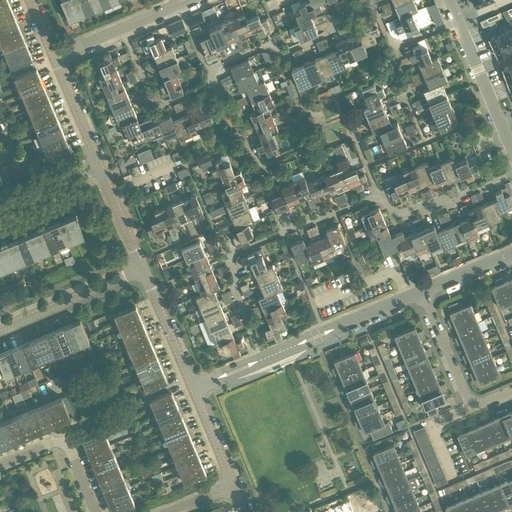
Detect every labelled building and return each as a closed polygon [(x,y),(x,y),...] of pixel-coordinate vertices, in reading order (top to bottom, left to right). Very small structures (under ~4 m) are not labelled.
[(7,0),(3,0),(0,1),(0,11),(11,7),(7,0)] [(70,0),(60,0),(69,20),(78,17),(70,0)] [(80,0),(70,0),(78,17),(86,13),(80,0)] [(90,0),(80,0),(86,13),(94,10),(90,0)] [(100,0),(90,0),(94,10),(103,6),(100,0)] [(308,0),(304,2),(307,8),(313,5),(315,11),(321,9),(319,3),(324,0),(308,0)] [(413,0),(406,0),(394,5),(399,17),(411,11),(411,12),(417,9),(413,0)] [(295,12),(300,24),(312,19),(310,13),(315,11),(313,5),(307,8),(304,2),(298,4),(301,10),(295,12)] [(11,7),(0,11),(0,21),(14,15),(11,7)] [(401,22),(395,24),(398,31),(397,31),(399,36),(406,33),(407,34),(419,29),(411,12),(411,11),(399,17),(401,22)] [(194,14),(186,17),(191,28),(199,25),(194,14)] [(244,14),(232,19),(240,37),(251,32),(246,20),(246,19),(244,14)] [(14,15),(0,21),(0,31),(18,24),(14,15)] [(246,19),(246,20),(251,32),(257,29),(259,35),(265,33),(266,34),(271,32),(268,25),(269,24),(266,18),(260,20),(258,15),(246,19)] [(186,30),(182,19),(169,24),(174,36),(186,30)] [(232,19),(220,23),(228,41),(235,39),(239,50),(244,48),(241,41),(240,37),(232,19)] [(300,24),(294,26),(299,39),(317,31),(312,19),(300,24)] [(364,30),(358,33),(364,45),(375,40),(373,34),(379,31),(376,25),(375,26),(372,19),(367,21),(368,22),(361,25),(364,30)] [(346,22),(341,25),(344,32),(349,29),(346,22)] [(220,23),(208,28),(211,34),(216,46),(217,46),(228,41),(220,23)] [(18,24),(0,31),(0,40),(21,32),(18,24)] [(511,32),(510,28),(499,33),(508,50),(511,48),(511,32)] [(21,32),(0,40),(0,42),(3,50),(25,40),(21,32)] [(146,37),(139,40),(141,45),(143,45),(145,51),(151,48),(153,54),(165,49),(165,48),(160,37),(155,39),(152,33),(146,36),(146,37)] [(358,33),(347,38),(354,56),(366,50),(364,45),(358,33)] [(499,33),(489,38),(497,55),(508,50),(499,33)] [(211,34),(199,39),(207,57),(219,52),(218,50),(217,46),(216,46),(211,34)] [(347,38),(335,43),(337,48),(338,48),(343,61),(343,60),(354,56),(347,38)] [(25,40),(3,50),(6,58),(28,49),(25,40)] [(321,40),(316,42),(319,49),(324,47),(321,40)] [(412,48),(405,50),(410,61),(416,59),(419,64),(431,59),(431,58),(426,47),(424,48),(420,49),(418,44),(411,46),(412,48)] [(165,49),(153,54),(158,65),(176,58),(171,46),(165,48),(165,49)] [(337,48),(326,53),(334,71),(346,66),(343,60),(343,61),(338,48),(337,48)] [(28,49),(6,58),(10,67),(32,57),(28,49)] [(99,63),(104,74),(117,69),(114,64),(120,61),(118,55),(119,55),(117,50),(109,53),(109,52),(103,54),(105,60),(99,63)] [(298,65),(291,68),(299,86),(310,81),(303,63),(300,57),(297,50),(293,52),(298,65)] [(326,53),(314,58),(322,76),(334,71),(326,53)] [(431,59),(419,64),(423,76),(442,68),(437,56),(431,58),(431,59)] [(176,58),(158,65),(163,77),(175,72),(181,70),(176,58)] [(314,58),(303,63),(310,81),(322,76),(314,58)] [(233,74),(221,79),(223,84),(235,79),(253,71),(248,59),(230,67),(233,74)] [(511,64),(502,68),(509,86),(511,85),(511,64)] [(276,68),(274,69),(276,74),(284,70),(282,66),(276,68)] [(36,67),(14,76),(17,85),(40,75),(36,67)] [(235,79),(223,84),(225,89),(237,84),(240,91),(246,88),(258,83),(258,82),(264,80),(259,68),(253,71),(235,79)] [(423,76),(428,87),(441,82),(447,80),(442,68),(423,76)] [(104,74),(98,77),(103,89),(121,81),(117,69),(104,74)] [(133,70),(126,73),(128,78),(137,74),(136,70),(133,71),(133,70)] [(165,82),(160,85),(162,91),(161,91),(163,96),(170,93),(170,95),(171,95),(172,97),(183,93),(182,90),(183,90),(175,72),(163,77),(165,82)] [(137,74),(128,78),(130,83),(137,80),(136,79),(139,78),(137,74)] [(40,75),(17,85),(21,93),(43,83),(40,75)] [(249,95),(236,100),(238,105),(269,92),(264,80),(258,82),(258,83),(246,88),(249,95)] [(362,88),(369,106),(369,107),(381,101),(379,96),(385,93),(382,87),(383,86),(380,80),(373,83),(374,83),(362,88)] [(121,81),(103,89),(108,100),(126,93),(121,81)] [(428,87),(423,90),(428,101),(446,94),(441,82),(428,87)] [(43,83),(21,93),(24,101),(46,92),(43,83)] [(46,92),(24,101),(28,109),(50,100),(46,92)] [(269,92),(238,105),(240,110),(253,104),(255,111),(256,111),(268,106),(274,104),(269,92)] [(350,92),(342,95),(344,100),(352,97),(350,92)] [(126,93),(108,100),(113,112),(131,104),(126,93)] [(316,94),(307,98),(309,103),(318,99),(316,94)] [(428,101),(423,104),(425,108),(430,106),(432,113),(445,108),(451,106),(446,94),(428,101)] [(200,109),(195,111),(200,123),(206,121),(208,126),(220,121),(213,103),(212,104),(209,97),(204,99),(204,100),(198,103),(200,109)] [(50,100),(28,109),(31,118),(53,108),(50,100)] [(369,106),(363,108),(368,121),(386,113),(381,101),(369,107),(369,106)] [(131,104),(113,112),(118,124),(136,116),(131,104)] [(255,111),(250,113),(255,125),(273,118),(268,106),(256,111),(255,111)] [(435,118),(429,121),(432,127),(431,127),(432,132),(439,130),(440,130),(454,125),(454,124),(456,123),(457,121),(457,120),(451,106),(445,108),(432,113),(435,118)] [(53,108),(31,118),(35,126),(57,117),(53,108)] [(195,111),(183,116),(191,134),(203,129),(200,123),(195,111)] [(386,113),(368,121),(373,132),(379,130),(391,124),(386,113)] [(170,115),(158,120),(163,132),(165,138),(177,133),(172,121),(170,115)] [(118,124),(109,128),(111,133),(120,129),(123,136),(130,133),(132,138),(143,134),(141,128),(146,125),(144,119),(138,121),(136,116),(118,124)] [(172,121),(177,133),(179,139),(191,134),(183,116),(172,121)] [(57,117),(35,126),(38,134),(60,125),(57,117)] [(146,125),(141,128),(143,134),(149,131),(151,137),(163,132),(158,120),(152,122),(150,117),(144,119),(146,125)] [(273,118),(255,125),(260,137),(272,132),(278,129),(273,118)] [(391,124),(379,130),(384,141),(402,134),(397,122),(391,124)] [(414,122),(404,127),(406,132),(416,127),(414,122)] [(60,125),(38,134),(42,143),(64,134),(60,125)] [(416,127),(406,132),(408,136),(418,132),(416,128),(417,127),(416,127)] [(464,129),(456,132),(459,138),(467,135),(464,129)] [(262,142),(256,145),(259,151),(258,151),(260,156),(261,156),(265,166),(273,163),(269,154),(273,152),(271,146),(277,144),(272,132),(260,137),(262,142)] [(64,134),(42,143),(45,151),(67,142),(64,134)] [(402,134),(384,141),(389,153),(406,145),(402,134)] [(67,142),(45,151),(49,160),(71,151),(67,142)] [(341,145),(334,148),(339,160),(346,157),(341,145)] [(150,149),(138,154),(141,163),(158,156),(155,149),(151,151),(150,149)] [(234,173),(229,161),(226,153),(220,156),(220,158),(215,160),(214,157),(199,163),(202,170),(210,166),(214,175),(219,173),(222,178),(234,173)] [(452,157),(440,162),(448,181),(459,176),(454,163),(452,157)] [(454,163),(459,176),(465,173),(467,179),(473,177),(474,177),(478,175),(476,168),(477,168),(474,162),(468,164),(466,158),(454,163)] [(342,168),(353,167),(352,159),(342,160),(342,168)] [(426,161),(414,166),(422,184),(433,180),(428,167),(429,167),(426,161)] [(429,167),(428,167),(433,180),(436,186),(448,181),(440,162),(429,167)] [(414,166),(402,171),(404,174),(411,189),(422,184),(414,166)] [(341,167),(329,172),(337,191),(349,186),(344,174),(344,173),(341,167)] [(489,167),(482,170),(487,180),(493,177),(489,167)] [(184,168),(176,171),(179,177),(188,173),(186,169),(184,168)] [(344,173),(344,174),(349,186),(354,184),(357,189),(363,187),(363,188),(368,186),(366,179),(366,178),(364,172),(358,174),(356,169),(344,173)] [(222,178),(226,190),(239,185),(245,183),(239,170),(234,173),(222,178)] [(329,172),(318,177),(325,195),(337,191),(329,172)] [(394,184),(387,187),(389,191),(390,190),(393,197),(394,196),(397,203),(402,201),(401,200),(407,197),(405,192),(411,189),(404,174),(392,179),(393,182),(394,184)] [(304,176),(292,181),(300,199),(311,195),(311,194),(306,182),(304,176)] [(306,182),(311,194),(311,195),(313,200),(325,195),(318,177),(306,182)] [(292,181),(280,186),(283,192),(288,204),(300,199),(292,181)] [(170,184),(164,187),(167,193),(173,191),(170,184)] [(226,190),(220,192),(225,204),(244,196),(239,185),(226,190)] [(497,198),(491,200),(496,212),(497,212),(511,205),(511,199),(509,193),(508,193),(505,186),(500,189),(501,190),(494,192),(497,198)] [(209,191),(202,194),(204,199),(211,196),(209,191)] [(480,191),(475,193),(478,200),(483,198),(480,191)] [(283,192),(271,197),(278,215),(291,210),(291,209),(288,204),(283,192)] [(195,194),(183,199),(191,217),(197,232),(202,230),(199,223),(198,223),(195,215),(202,212),(195,194)] [(244,196),(225,204),(209,211),(212,216),(228,209),(230,216),(248,208),(244,196)] [(183,199),(171,204),(179,222),(183,220),(184,222),(186,223),(191,234),(197,232),(191,217),(183,199)] [(491,200),(480,205),(487,223),(499,218),(497,212),(496,212),(491,200)] [(160,209),(168,227),(174,241),(179,239),(173,225),(179,222),(171,204),(160,209)] [(465,204),(460,206),(463,213),(468,211),(468,210),(465,204)] [(233,222),(217,229),(219,234),(235,227),(248,222),(259,218),(254,205),(248,208),(230,216),(233,222)] [(468,210),(468,211),(470,216),(471,216),(476,228),(487,223),(480,205),(468,210)] [(368,206),(355,212),(358,217),(361,216),(365,227),(383,219),(378,207),(370,211),(368,206)] [(153,225),(147,228),(150,234),(151,234),(154,241),(159,239),(158,238),(164,235),(162,229),(168,227),(160,209),(152,212),(155,218),(150,220),(153,225)] [(75,214),(66,218),(76,240),(84,236),(75,214)] [(471,216),(470,216),(459,221),(466,239),(478,234),(476,228),(471,216)] [(66,218),(58,222),(67,244),(76,240),(66,218)] [(417,231),(410,234),(415,247),(417,253),(429,248),(422,230),(422,229),(420,225),(417,218),(412,220),(415,227),(417,231)] [(383,219),(365,227),(370,238),(376,236),(388,231),(383,219)] [(459,221),(447,226),(455,244),(466,239),(459,221)] [(58,222),(50,225),(59,247),(67,244),(58,222)] [(237,233),(232,235),(234,241),(233,242),(235,247),(242,244),(243,245),(249,242),(247,236),(252,234),(248,222),(235,227),(237,233)] [(337,224),(325,229),(328,235),(333,247),(345,242),(337,224)] [(50,225),(41,229),(50,251),(59,247),(50,225)] [(434,225),(422,229),(422,230),(429,248),(441,243),(436,231),(436,230),(434,225)] [(436,230),(436,231),(441,243),(443,249),(455,244),(447,226),(436,230)] [(41,229),(33,232),(42,254),(50,251),(41,229)] [(388,231),(376,236),(381,248),(387,245),(389,251),(395,249),(393,242),(399,240),(396,234),(391,236),(388,231)] [(399,240),(393,242),(395,249),(401,246),(403,252),(415,247),(410,234),(404,237),(402,231),(396,234),(399,240)] [(33,232),(25,236),(34,258),(42,254),(33,232)] [(328,235),(316,240),(324,258),(336,253),(333,247),(328,235)] [(25,236),(17,239),(26,261),(34,258),(25,236)] [(17,239),(8,243),(17,265),(26,261),(17,239)] [(303,239),(290,244),(298,262),(309,257),(310,257),(305,245),(303,239)] [(199,240),(181,247),(186,259),(204,251),(199,240)] [(305,245),(310,257),(309,257),(312,263),(324,258),(316,240),(305,245)] [(8,243),(0,245),(0,246),(9,268),(17,265),(8,243)] [(0,246),(0,269),(1,272),(9,268),(0,246)] [(216,247),(209,249),(211,255),(218,252),(216,247)] [(247,255),(240,258),(242,263),(243,263),(246,269),(252,266),(254,272),(266,267),(266,266),(261,255),(264,254),(261,248),(247,254),(247,255)] [(284,252),(280,253),(283,259),(290,256),(287,250),(284,252)] [(204,251),(186,259),(191,271),(209,263),(204,251)] [(357,256),(356,256),(359,263),(360,263),(364,261),(361,254),(357,256)] [(76,256),(69,258),(71,265),(78,263),(76,256)] [(460,256),(452,259),(455,265),(463,262),(460,256)] [(209,263),(191,271),(196,282),(214,275),(209,263)] [(266,267),(254,272),(259,284),(277,276),(272,264),(266,266),(266,267)] [(408,264),(403,266),(408,279),(413,277),(408,264)] [(214,275),(196,282),(201,294),(213,289),(219,287),(214,275)] [(277,276),(259,284),(264,295),(276,290),(282,288),(277,276)] [(502,277),(498,278),(509,303),(511,301),(511,287),(509,279),(503,281),(502,277)] [(496,284),(490,286),(499,307),(509,303),(498,278),(494,280),(496,284)] [(201,294),(195,296),(200,308),(218,300),(213,289),(201,294)] [(230,289),(220,294),(222,299),(230,296),(232,295),(230,289)] [(264,295),(258,297),(263,309),(281,302),(276,290),(264,295)] [(490,298),(485,300),(487,306),(493,304),(490,298)] [(218,300),(200,308),(205,319),(223,312),(218,300)] [(281,302),(263,309),(268,321),(280,316),(286,314),(281,302)] [(451,317),(447,319),(448,323),(474,312),(470,303),(459,307),(457,302),(448,305),(451,311),(449,312),(451,317)] [(135,304),(113,313),(117,322),(139,313),(135,304)] [(493,304),(487,306),(491,315),(497,313),(493,304)] [(223,312),(205,319),(209,331),(228,324),(223,312)] [(474,312),(448,323),(450,327),(454,325),(456,330),(477,321),(474,312)] [(139,313),(117,322),(120,330),(142,321),(139,313)] [(497,313),(491,315),(495,324),(500,322),(497,313)] [(270,326),(264,329),(267,335),(266,335),(268,340),(275,337),(275,339),(281,336),(279,330),(285,328),(280,316),(268,321),(270,326)] [(80,319),(71,323),(80,344),(89,341),(80,319)] [(459,335),(454,337),(456,341),(481,330),(486,328),(482,319),(481,319),(477,321),(456,330),(459,335)] [(93,320),(87,323),(87,324),(91,333),(98,331),(95,325),(94,321),(93,320)] [(142,321),(120,330),(124,339),(146,330),(142,321)] [(500,322),(495,324),(499,333),(504,331),(500,322)] [(71,323),(62,326),(72,348),(80,344),(71,323)] [(228,324),(209,331),(215,343),(220,341),(220,340),(233,335),(228,324)] [(62,326),(54,330),(63,352),(72,348),(62,326)] [(415,326),(394,335),(398,344),(423,334),(421,330),(417,332),(415,326)] [(54,330),(46,333),(55,355),(63,352),(54,330)] [(146,330),(124,339),(127,347),(149,338),(146,330)] [(481,330),(456,341),(457,344),(462,342),(464,348),(485,339),(481,330)] [(504,331),(499,333),(502,342),(508,339),(504,331)] [(46,333),(38,336),(47,358),(55,355),(46,333)] [(423,334),(398,344),(401,353),(422,344),(420,339),(425,337),(423,334)] [(233,335),(220,340),(220,341),(225,352),(231,350),(234,356),(240,353),(240,352),(246,349),(244,344),(243,345),(241,339),(235,341),(233,335)] [(38,336),(29,340),(38,362),(47,358),(38,336)] [(367,336),(359,339),(362,346),(369,342),(367,336)] [(149,338),(127,347),(131,355),(153,346),(149,338)] [(466,353),(462,355),(463,358),(489,347),(485,339),(464,348),(466,353)] [(508,339),(502,342),(506,351),(511,348),(508,339)] [(29,340),(21,343),(30,365),(38,362),(29,340)] [(21,343),(13,347),(22,369),(30,365),(21,343)] [(383,343),(377,345),(405,412),(410,409),(383,343)] [(422,344),(401,353),(405,362),(431,351),(429,348),(425,349),(422,344)] [(153,346),(131,355),(134,364),(156,355),(153,346)] [(13,347),(4,350),(14,372),(22,369),(13,347)] [(374,347),(368,349),(396,415),(401,413),(374,347)] [(489,347),(463,358),(465,362),(469,360),(471,365),(492,356),(489,347)] [(4,350),(0,352),(0,364),(5,376),(14,372),(4,350)] [(336,366),(332,368),(333,371),(358,361),(355,351),(334,360),(336,366)] [(431,351),(405,362),(409,371),(430,362),(428,357),(432,355),(431,351)] [(156,355),(134,364),(138,372),(160,363),(156,355)] [(474,370),(469,372),(471,376),(496,365),(492,356),(471,365),(474,370)] [(358,361),(333,371),(335,375),(339,373),(341,378),(362,370),(358,361)] [(430,362),(409,371),(413,380),(438,369),(436,365),(432,367),(430,362)] [(160,363),(138,372),(141,380),(163,371),(160,363)] [(496,365),(471,376),(472,379),(477,378),(479,383),(500,375),(496,365)] [(438,369),(413,380),(416,388),(437,379),(435,374),(439,373),(438,369)] [(343,384),(339,385),(340,389),(366,379),(362,370),(341,378),(343,384)] [(163,371),(141,380),(145,389),(167,380),(163,371)] [(366,379),(340,389),(342,393),(346,391),(349,396),(370,387),(366,379)] [(437,379),(416,388),(420,397),(445,387),(444,383),(439,385),(437,379)] [(351,401),(346,403),(348,407),(373,396),(370,387),(349,396),(351,401)] [(445,387),(420,397),(424,406),(445,398),(443,392),(447,390),(445,387)] [(171,389),(149,398),(152,407),(174,398),(171,389)] [(61,396),(52,400),(61,422),(70,418),(61,396)] [(373,396),(348,407),(349,410),(354,408),(356,414),(377,405),(373,396)] [(174,398),(152,407),(156,415),(178,406),(174,398)] [(52,400),(44,403),(53,425),(61,422),(52,400)] [(44,403),(35,407),(45,429),(53,425),(44,403)] [(358,419),(354,421),(355,425),(381,414),(377,405),(356,414),(358,419)] [(178,406),(156,415),(160,424),(181,414),(178,406)] [(35,407),(27,410),(37,432),(45,429),(35,407)] [(503,409),(499,411),(510,436),(511,434),(511,416),(510,411),(505,413),(503,409)] [(27,410),(19,414),(28,436),(37,432),(27,410)] [(498,416),(492,419),(501,440),(510,436),(499,411),(496,412),(498,416)] [(19,414),(11,417),(20,439),(28,436),(19,414)] [(181,414),(160,424),(163,432),(185,423),(181,414)] [(381,414),(355,425),(357,428),(361,426),(364,432),(369,430),(373,439),(392,431),(388,422),(385,423),(381,414)] [(11,417),(2,421),(12,443),(20,439),(11,417)] [(485,417),(482,418),(492,443),(501,440),(492,419),(487,421),(485,417)] [(480,424),(475,426),(484,447),(492,443),(482,418),(478,419),(480,424)] [(2,421),(0,421),(0,437),(4,446),(12,443),(2,421)] [(185,423),(163,432),(167,440),(189,431),(185,423)] [(468,424),(464,426),(475,451),(484,447),(475,426),(470,428),(468,424)] [(424,426),(413,431),(415,436),(427,432),(424,426)] [(462,431),(456,434),(465,455),(475,451),(464,426),(460,427),(462,431)] [(102,427),(81,436),(84,445),(106,436),(102,427)] [(189,431),(167,440),(170,449),(192,440),(189,431)] [(427,432),(415,436),(418,442),(429,437),(427,432)] [(106,436),(84,445),(88,454),(110,444),(106,436)] [(429,437),(418,442),(420,447),(431,442),(429,437)] [(412,439),(407,441),(409,448),(415,445),(412,439)] [(192,440),(170,449),(174,457),(196,448),(192,440)] [(431,442),(420,447),(422,453),(434,448),(431,442)] [(110,444),(88,454),(92,462),(113,452),(110,444)] [(375,458),(370,460),(372,463),(397,453),(393,444),(373,452),(375,458)] [(415,445),(409,448),(417,465),(422,463),(415,445)] [(196,448),(174,457),(177,465),(199,456),(196,448)] [(434,448),(422,453),(425,459),(436,454),(434,448)] [(506,450),(497,454),(499,459),(509,456),(506,450)] [(113,452),(92,462),(95,470),(117,460),(113,452)] [(397,453),(372,463),(374,467),(378,465),(380,470),(401,462),(397,453)] [(436,454),(425,459),(427,464),(438,459),(436,454)] [(497,454),(488,458),(491,463),(499,459),(497,454)] [(199,456),(177,465),(181,473),(203,464),(199,456)] [(488,458),(479,462),(481,467),(491,463),(488,458)] [(438,459),(427,464),(429,470),(441,465),(438,459)] [(511,463),(510,459),(501,463),(503,469),(511,465),(511,463)] [(117,460),(95,470),(98,478),(120,469),(117,460)] [(382,476),(378,478),(379,481),(405,471),(401,462),(380,470),(382,476)] [(479,462),(472,465),(475,470),(481,467),(479,462)] [(422,463),(417,465),(424,483),(430,481),(422,463)] [(501,463),(492,467),(494,473),(503,469),(501,463)] [(203,464),(181,473),(184,482),(206,473),(203,464)] [(441,465),(429,470),(432,475),(443,470),(441,465)] [(492,467),(483,471),(485,476),(494,473),(492,467)] [(120,469),(98,478),(102,487),(124,477),(120,469)] [(443,470),(432,475),(434,481),(445,476),(443,470)] [(405,471),(379,481),(381,485),(385,483),(388,488),(408,480),(405,471)] [(483,471),(474,475),(477,480),(485,476),(483,471)] [(474,475),(465,478),(467,484),(477,480),(474,475)] [(445,476),(434,481),(436,486),(448,481),(445,476)] [(124,477),(102,487),(106,495),(127,486),(124,477)] [(465,478),(456,482),(459,488),(467,484),(465,478)] [(390,493),(385,495),(387,499),(412,488),(408,480),(388,488),(390,493)] [(511,489),(507,480),(499,483),(508,504),(511,502),(511,489)] [(430,481),(424,483),(432,501),(437,499),(430,481)] [(456,482),(447,486),(450,492),(459,488),(456,482)] [(499,483),(490,487),(500,511),(504,511),(502,506),(508,504),(499,483)] [(127,486),(106,495),(109,503),(131,494),(127,486)] [(447,486),(437,490),(439,496),(450,492),(447,486)] [(500,511),(490,487),(481,491),(490,511),(495,509),(495,511),(500,511)] [(412,488),(387,499),(388,503),(393,501),(395,506),(416,497),(412,488)] [(481,491),(472,494),(479,511),(488,511),(490,511),(481,491)] [(131,494),(109,503),(112,511),(135,503),(131,494)] [(479,511),(472,494),(463,498),(469,511),(479,511)] [(397,511),(395,511),(405,511),(420,506),(416,497),(395,506),(397,511)] [(469,511),(463,498),(454,502),(458,511),(469,511)] [(442,511),(437,499),(432,501),(436,511),(442,511)] [(458,511),(454,502),(445,506),(447,511),(458,511)] [(353,511),(350,503),(328,511),(353,511)]
